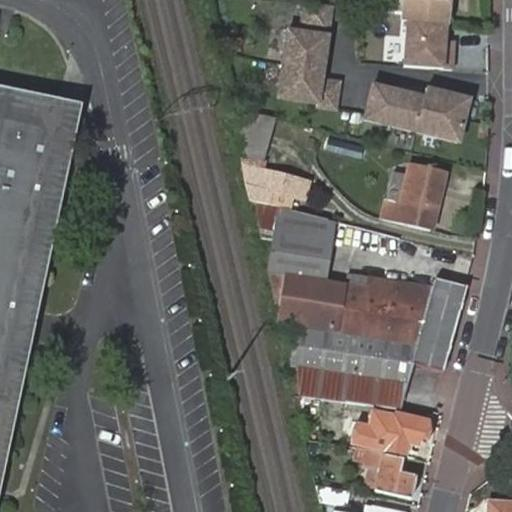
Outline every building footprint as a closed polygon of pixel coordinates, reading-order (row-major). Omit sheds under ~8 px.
[(401,20),(403,20),(446,24),(448,0),(402,0),(401,13),(401,20)] [(330,35),(289,31),(282,99),(321,103),(322,103),(330,35)] [(343,81),(325,79),(322,103),(321,103),(321,106),(340,108),(343,81)] [(456,142),(467,99),(451,95),(450,99),(444,98),(444,93),(424,88),(424,91),(407,87),(405,93),(399,91),(371,84),(362,118),(456,142)] [(0,390),(63,100),(0,86),(0,390)] [(0,468),(78,103),(63,100),(0,390),(0,468)] [(365,147),(326,137),(322,152),(362,161),(365,147)] [(240,138),(241,158),(254,158),(253,138),(240,138)] [(410,164),(407,177),(400,204),(388,201),(384,220),(431,232),(445,172),(410,164)] [(247,172),(247,185),(256,186),(256,190),(304,202),(308,185),(261,170),(260,172),(247,172)] [(400,204),(407,177),(394,174),(388,201),(400,204)] [(334,223),(275,208),(271,276),(279,310),(277,321),(297,324),(294,347),(416,366),(441,372),(464,288),(435,280),(433,290),(349,267),(345,288),(319,283),(334,223)] [(416,366),(294,347),(294,395),(401,412),(406,394),(416,366)] [(380,418),(374,448),(384,450),(384,452),(404,456),(407,444),(423,446),(429,423),(393,416),(392,419),(380,418)] [(370,464),(372,453),(350,449),(348,460),(370,464)] [(383,457),(384,455),(372,453),(370,464),(372,465),(381,466),(376,487),(375,492),(411,500),(416,478),(400,474),(403,461),(383,457)] [(367,486),(376,487),(381,466),(372,465),(367,486)] [(331,491),(328,505),(356,511),(359,497),(331,491)]
